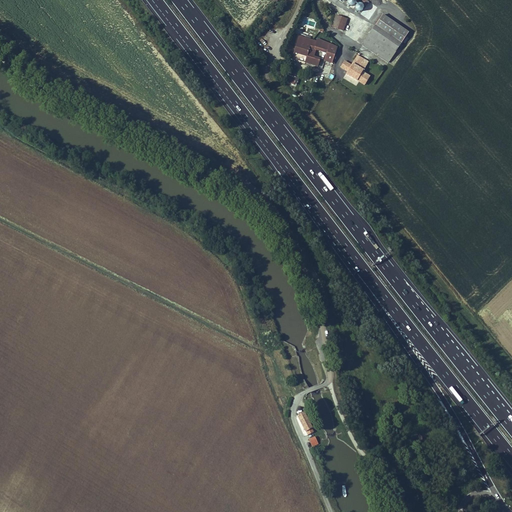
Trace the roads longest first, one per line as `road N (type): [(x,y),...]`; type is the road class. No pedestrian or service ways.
road 1 (unclassified): [(331,511),(293,414),(299,396),(330,376),(323,322),(266,197),(232,168),(0,40)]
road 2 (motorway): [(511,427),(179,0)]
road 3 (track): [(511,370),(270,80),(271,63)]
road 4 (track): [(0,223),(275,359),(295,403)]
road 5 (motorway): [(154,0),(357,262)]
road 6 (motorway): [(357,262),(366,291),(454,414),(498,496)]
road 7 (motorway): [(357,262),(511,457)]
